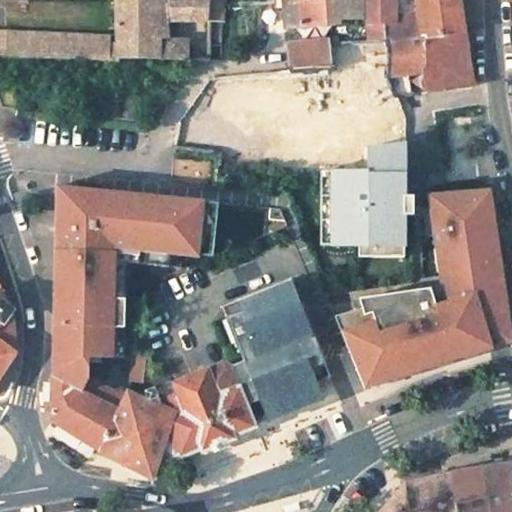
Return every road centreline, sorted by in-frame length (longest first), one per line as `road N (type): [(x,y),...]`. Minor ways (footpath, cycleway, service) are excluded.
road 1 (tertiary): [(42,487),(85,485),(193,507),(370,445)]
road 2 (residential): [(197,73),(152,166),(0,153)]
road 3 (residential): [(500,94),(421,105),(420,271)]
road 4 (tertiary): [(0,206),(34,302),(29,433)]
road 5 (residential): [(370,445),(294,260)]
road 6 (tertiary): [(370,445),(457,404),(511,391)]
